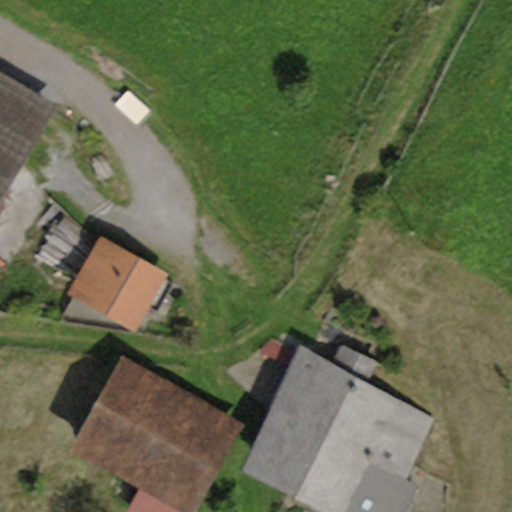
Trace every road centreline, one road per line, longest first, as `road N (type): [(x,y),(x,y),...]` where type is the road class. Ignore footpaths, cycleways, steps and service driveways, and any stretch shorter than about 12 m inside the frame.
road 1 (track): [(0,33),(90,88),(148,152),(206,256),(222,334)]
road 2 (track): [(222,334),(177,345),(0,338)]
